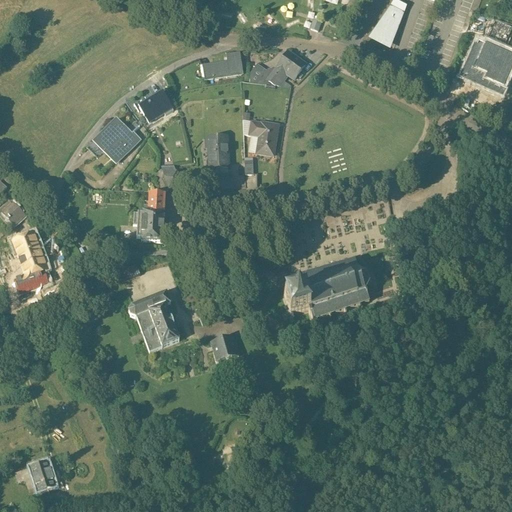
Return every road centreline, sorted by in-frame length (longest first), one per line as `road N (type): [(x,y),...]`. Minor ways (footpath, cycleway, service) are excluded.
road 1 (residential): [(437,148),(419,196),(386,230),(173,296),(85,297)]
road 2 (residential): [(85,297),(50,254),(79,190),(161,114),(231,85)]
road 3 (track): [(136,334),(166,324),(179,364),(228,348),(276,262)]
road 4 (residential): [(68,0),(163,62),(231,85)]
